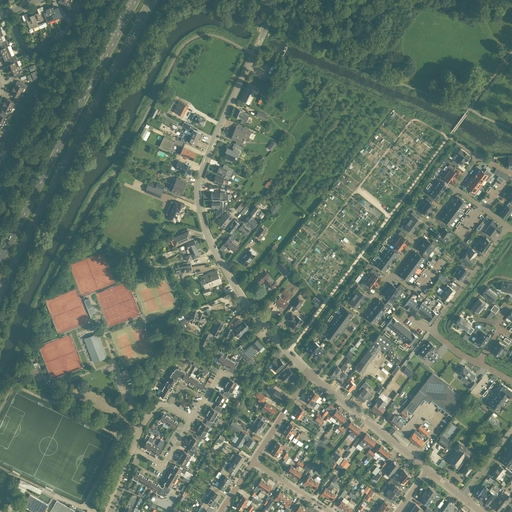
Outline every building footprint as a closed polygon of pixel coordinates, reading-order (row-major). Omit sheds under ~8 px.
[(54,6),(49,8),(54,19),(59,17),(62,15),(58,6),(55,8),(54,6)] [(50,21),(54,19),(49,8),(44,10),(45,12),(42,13),(46,22),(48,27),(52,26),(50,21)] [(43,23),(46,22),(42,13),(39,14),(38,12),(33,14),(38,26),(43,24),(43,23)] [(33,28),(38,26),(33,14),(28,17),(29,18),(26,20),(27,23),(30,29),(33,28)] [(72,20),(66,14),(63,17),(70,24),(72,20)] [(0,55),(10,51),(8,46),(7,43),(0,45),(0,55)] [(12,56),(10,51),(0,55),(0,61),(7,58),(8,61),(16,58),(15,55),(12,56)] [(16,58),(8,61),(9,64),(5,66),(7,71),(17,67),(19,66),(17,61),(17,60),(16,58)] [(19,72),(17,67),(7,71),(9,76),(12,75),(12,76),(14,76),(14,78),(21,75),(20,71),(19,72)] [(13,88),(22,93),(24,88),(26,89),(28,85),(19,81),(19,82),(17,82),(16,84),(15,83),(13,88)] [(257,94),(259,89),(248,83),(240,100),(250,104),(255,93),(257,94)] [(19,98),(22,93),(13,88),(10,93),(19,98)] [(6,98),(3,103),(12,107),(15,102),(6,98)] [(178,101),(173,111),(166,124),(170,126),(176,129),(188,106),(178,101)] [(3,113),(12,117),(13,114),(11,113),(10,113),(12,107),(3,103),(1,108),(5,110),(3,113)] [(233,116),(236,117),(236,118),(237,119),(238,118),(239,119),(240,117),(243,118),(245,114),(242,112),(243,111),(237,108),(233,116)] [(265,120),(267,115),(267,114),(258,111),(256,116),(265,120)] [(7,118),(8,118),(10,119),(12,117),(3,113),(2,115),(0,114),(0,120),(5,123),(7,118)] [(202,126),(203,125),(204,123),(205,120),(194,114),(192,118),(195,119),(193,121),(202,126)] [(185,129),(192,133),(191,135),(198,139),(201,133),(193,129),(194,127),(184,121),(181,126),(186,128),(185,129)] [(236,128),(231,138),(239,141),(240,138),(242,138),(243,136),(248,138),(251,131),(243,128),(242,131),(236,128)] [(198,139),(191,135),(188,141),(195,145),(198,139)] [(164,136),(159,146),(170,151),(175,141),(164,136)] [(271,150),(277,142),(274,140),(268,148),(271,150)] [(183,147),(180,155),(192,161),(196,153),(183,147)] [(237,156),(239,151),(234,148),(233,150),(227,148),(225,152),(227,152),(225,158),(226,158),(226,159),(226,161),(227,161),(229,161),(229,159),(233,161),(234,159),(232,159),(234,155),(237,156)] [(459,156),(456,160),(462,164),(465,160),(466,161),(469,156),(467,154),(464,152),(460,149),(456,154),(459,156)] [(178,161),(175,168),(182,171),(181,173),(186,176),(190,166),(178,161)] [(163,162),(161,169),(168,171),(171,165),(163,162)] [(445,171),(455,179),(458,174),(453,170),(455,167),(450,164),(448,166),(448,167),(445,171)] [(224,177),(227,170),(219,167),(216,174),(224,177)] [(485,179),(484,180),(486,181),(492,174),(486,169),(484,172),(480,169),(476,173),(485,179)] [(451,184),(455,179),(445,171),(441,176),(439,178),(444,182),(446,180),(451,184)] [(473,178),(482,185),(483,184),(482,183),(484,180),(485,179),(476,173),(473,178)] [(213,182),(221,185),(225,186),(227,180),(223,179),(224,178),(215,175),(213,182)] [(173,179),(171,184),(183,189),(186,182),(176,178),(176,179),(174,178),(173,179)] [(267,188),(274,180),(270,178),(264,185),(267,188)] [(470,182),(479,189),(482,185),(473,178),(470,182)] [(436,184),(444,191),(448,186),(439,180),(436,184)] [(156,183),(156,184),(152,182),(150,185),(155,187),(162,191),(164,186),(156,183)] [(479,189),(470,182),(466,186),(471,190),(469,192),(474,196),(479,189)] [(180,196),(183,189),(171,184),(169,188),(169,190),(171,190),(171,192),(180,196)] [(444,191),(436,184),(433,189),(441,195),(444,191)] [(155,195),(158,189),(147,185),(145,191),(155,195)] [(441,195),(433,189),(429,193),(438,200),(441,195)] [(427,214),(434,205),(431,202),(432,200),(428,196),(426,199),(427,200),(424,205),(420,209),(419,208),(417,211),(421,214),(423,212),(427,214)] [(455,201),(463,208),(466,203),(458,197),(455,201)] [(175,202),(171,201),(168,210),(171,211),(169,216),(168,219),(174,222),(176,219),(179,220),(181,215),(182,215),(184,211),(183,210),(185,205),(178,202),(178,203),(175,202)] [(212,201),(212,208),(219,208),(219,210),(225,210),(225,201),(212,201)] [(463,208),(455,201),(451,206),(460,212),(463,208)] [(236,209),(239,211),(245,205),(241,202),(236,209)] [(506,205),(499,214),(505,218),(511,209),(511,207),(511,205),(508,202),(506,205)] [(281,206),(277,203),(270,212),(274,215),(281,206)] [(242,221),(252,228),(257,222),(252,219),(256,214),(260,218),(264,213),(260,210),(260,209),(255,205),(242,221)] [(248,208),(246,206),(240,212),(243,215),(248,208)] [(460,212),(451,206),(448,210),(457,216),(460,212)] [(445,215),(453,221),(457,216),(448,210),(445,215)] [(409,221),(418,228),(420,225),(419,225),(422,222),(416,218),(418,215),(413,211),(411,214),(412,214),(407,220),(408,221),(409,221)] [(226,212),(218,222),(224,227),(232,217),(226,212)] [(453,221),(445,215),(442,219),(450,225),(453,221)] [(235,219),(235,220),(234,220),(226,230),(231,234),(239,224),(240,222),(237,219),(235,219)] [(492,220),(489,225),(491,227),(486,232),(492,237),(497,231),(498,232),(502,227),(499,225),(496,222),(495,223),(492,220)] [(409,221),(408,221),(404,226),(402,225),(400,228),(406,232),(408,229),(413,233),(416,230),(418,228),(409,221)] [(242,224),(237,230),(246,236),(251,230),(242,224)] [(260,226),(254,234),(260,238),(266,231),(260,226)] [(435,237),(444,243),(448,238),(446,237),(450,233),(444,228),(441,233),(439,231),(435,237)] [(396,239),(405,246),(409,241),(403,237),(405,234),(400,230),(398,233),(399,234),(395,239),(396,239)] [(171,238),(175,246),(192,238),(188,231),(171,238)] [(230,237),(229,236),(223,244),(226,247),(226,246),(233,252),(238,245),(233,241),(233,240),(230,237)] [(481,244),(478,241),(473,248),(478,252),(480,249),(484,252),(491,242),(486,238),(481,244)] [(402,250),(405,246),(396,239),(393,244),(402,250)] [(422,243),(432,251),(435,246),(436,247),(438,244),(433,240),(431,243),(426,239),(422,243)] [(199,255),(196,249),(199,248),(197,244),(196,244),(194,240),(186,244),(188,248),(190,252),(187,253),(188,255),(185,256),(187,261),(193,258),(199,255)] [(432,251),(422,243),(419,248),(424,252),(422,255),(427,259),(429,256),(429,255),(432,251)] [(386,251),(394,258),(398,253),(389,247),(386,251)] [(248,249),(239,260),(246,266),(255,256),(248,249)] [(463,258),(461,260),(464,263),(466,260),(467,261),(472,264),(476,259),(473,257),(477,253),(471,249),(468,253),(466,252),(462,257),(463,258)] [(391,262),(394,258),(386,251),(383,256),(391,262)] [(413,256),(421,263),(425,258),(416,252),(413,256)] [(391,262),(383,256),(379,260),(388,267),(391,262)] [(421,263),(413,256),(410,261),(418,267),(421,263)] [(284,272),(288,268),(281,260),(277,264),(284,272)] [(388,267),(379,260),(376,265),(385,271),(388,267)] [(418,267),(410,261),(406,265),(415,271),(418,267)] [(415,271),(406,265),(403,270),(412,276),(415,271)] [(455,275),(461,280),(468,271),(462,267),(455,275)] [(367,276),(377,283),(381,279),(375,274),(377,272),(372,268),(370,271),(371,271),(367,276)] [(208,288),(205,289),(202,291),(204,295),(210,292),(209,287),(221,282),(216,270),(211,272),(212,276),(210,277),(211,280),(210,281),(209,280),(208,281),(208,284),(206,285),(208,288)] [(264,270),(255,279),(260,284),(264,280),(271,288),(276,284),(274,281),(274,280),(264,270)] [(412,276),(403,270),(400,274),(408,280),(412,276)] [(200,276),(205,289),(208,288),(206,285),(208,284),(208,281),(209,280),(210,281),(211,280),(210,277),(212,276),(211,272),(200,276)] [(444,282),(448,277),(442,273),(438,278),(444,282)] [(374,288),(377,283),(367,276),(364,281),(363,280),(361,284),(366,287),(368,284),(374,288)] [(511,292),(511,283),(509,283),(509,284),(502,283),(501,290),(505,291),(505,292),(508,293),(508,291),(511,292)] [(391,284),(388,289),(398,297),(404,289),(398,286),(397,288),(391,284)] [(354,295),(363,302),(365,300),(367,296),(362,292),(363,290),(358,285),(356,288),(358,290),(354,295)] [(447,285),(440,294),(448,300),(450,297),(453,294),(455,291),(447,285)] [(482,294),(491,301),(497,294),(488,287),(482,294)] [(280,297),(276,300),(283,308),(288,303),(286,301),(291,296),(285,289),(282,292),(285,296),(281,299),(280,297)] [(388,289),(384,294),(389,298),(388,300),(393,304),(398,297),(388,289)] [(363,302),(354,295),(349,301),(347,299),(345,302),(351,307),(353,304),(358,308),(361,305),(363,302)] [(298,297),(292,306),(294,308),(297,309),(300,305),(303,301),(298,297)] [(312,300),(316,303),(314,305),(317,307),(318,305),(321,301),(314,297),(312,300)] [(89,298),(84,300),(91,317),(93,316),(92,314),(96,312),(93,305),(92,306),(89,298)] [(409,310),(415,302),(410,298),(403,306),(409,310)] [(482,308),(486,304),(479,299),(471,308),(477,312),(481,307),(482,308)] [(376,304),(385,311),(387,312),(392,305),(387,301),(385,304),(380,300),(376,304)] [(415,302),(409,310),(414,314),(416,311),(420,305),(415,302)] [(421,315),(427,306),(422,302),(420,305),(416,311),(421,315)] [(381,315),(385,311),(376,304),(373,308),(381,315)] [(426,319),(432,310),(427,306),(421,315),(426,318),(426,319)] [(344,308),(341,312),(349,318),(353,314),(344,308)] [(378,319),(381,315),(373,308),(369,312),(378,319)] [(432,310),(426,319),(431,322),(438,314),(432,310)] [(204,318),(205,317),(205,316),(203,316),(202,313),(199,314),(197,313),(196,311),(188,314),(189,317),(188,318),(189,320),(190,320),(191,323),(194,322),(202,325),(202,322),(205,321),(204,318)] [(341,312),(338,317),(346,323),(349,318),(341,312)] [(378,319),(369,312),(366,317),(374,323),(378,319)] [(292,322),(290,325),(293,327),(293,328),(294,329),(295,329),(296,329),(303,320),(296,316),(296,317),(291,313),(287,319),(290,321),(292,322)] [(334,321),(343,327),(346,323),(338,317),(334,321)] [(391,329),(398,321),(393,317),(386,325),(391,329)] [(461,317),(457,323),(466,329),(470,324),(461,317)] [(235,334),(246,324),(243,321),(242,322),(240,319),(238,319),(235,323),(235,324),(237,327),(232,331),(235,334)] [(217,320),(211,333),(218,336),(224,324),(217,320)] [(334,321),(331,325),(340,332),(343,327),(334,321)] [(398,321),(391,329),(396,333),(403,325),(398,321)] [(238,338),(249,328),(246,324),(235,334),(233,336),(236,340),(238,337),(238,338)] [(331,325),(328,330),(336,336),(340,332),(331,325)] [(396,333),(401,337),(407,329),(403,325),(396,333)] [(406,341),(412,333),(407,329),(401,337),(406,341)] [(336,336),(328,330),(325,334),(333,340),(336,336)] [(206,332),(203,339),(201,344),(205,346),(206,342),(207,343),(209,338),(208,338),(210,334),(206,332)] [(482,332),(476,342),(482,346),(488,336),(482,332)] [(106,358),(97,333),(84,338),(93,363),(106,358)] [(384,351),(386,349),(388,346),(391,341),(380,333),(373,343),(366,352),(373,357),(380,348),(384,351)] [(412,333),(406,341),(411,345),(418,337),(412,333)] [(354,344),(357,347),(363,340),(360,338),(354,344)] [(239,349),(237,350),(248,360),(251,358),(259,350),(258,349),(262,346),(257,339),(252,343),(252,344),(253,344),(246,350),(246,349),(244,350),(241,347),(239,349)] [(312,354),(320,345),(312,340),(308,345),(311,347),(308,351),(312,355),(313,355),(312,354)] [(499,340),(492,351),(498,356),(506,345),(499,340)] [(427,357),(434,362),(438,356),(432,351),(435,347),(429,341),(426,345),(424,343),(421,346),(423,348),(420,352),(427,357)] [(312,354),(313,355),(317,358),(324,349),(320,345),(312,354)] [(388,346),(386,349),(389,351),(387,354),(391,357),(389,360),(391,362),(393,359),(398,363),(401,360),(392,353),(394,351),(391,348),(391,347),(388,346)] [(221,364),(225,356),(221,354),(222,353),(218,350),(215,356),(218,357),(216,361),(221,364)] [(346,365),(350,359),(354,353),(349,350),(345,356),(348,358),(344,363),(346,365)] [(225,356),(221,364),(226,366),(230,359),(225,356)] [(232,366),(235,367),(238,362),(236,361),(236,359),(232,357),(230,359),(226,366),(230,369),(232,366)] [(275,357),(270,361),(273,365),(271,366),(277,372),(285,364),(284,364),(284,363),(283,361),(282,361),(280,359),(278,361),(275,357)] [(340,383),(347,374),(344,371),(345,369),(346,370),(348,367),(344,364),(342,366),(343,368),(339,373),(335,379),(340,383)] [(354,368),(355,368),(360,372),(362,373),(364,370),(357,364),(354,368)] [(397,365),(391,373),(394,375),(400,367),(397,365)] [(343,368),(342,366),(340,369),(337,366),(335,369),(334,369),(330,375),(335,379),(339,373),(343,368)] [(459,372),(469,381),(470,381),(471,382),(467,386),(471,389),(476,383),(473,380),(472,380),(471,379),(475,375),(464,366),(459,372)] [(172,370),(169,375),(177,380),(177,378),(180,378),(181,378),(186,371),(180,368),(180,369),(177,367),(176,368),(175,368),(173,370),(172,370)] [(292,375),(293,375),(294,374),(289,369),(287,371),(285,368),(275,377),(278,374),(285,382),(287,380),(290,383),(295,379),(292,375)] [(354,372),(359,375),(357,379),(359,380),(362,376),(360,374),(361,373),(356,369),(354,372)] [(186,371),(181,378),(186,381),(190,374),(186,371)] [(405,407),(404,407),(407,409),(410,412),(411,413),(419,403),(421,405),(425,400),(429,403),(431,400),(434,402),(438,405),(437,405),(437,406),(437,407),(438,408),(451,389),(447,386),(449,384),(432,373),(428,378),(413,397),(410,401),(405,407)] [(190,374),(186,381),(191,384),(195,377),(190,374)] [(169,375),(167,380),(174,384),(177,380),(169,375)] [(195,377),(191,384),(195,387),(199,379),(195,377)] [(237,383),(239,380),(234,377),(232,380),(229,378),(226,383),(234,387),(236,382),(237,383)] [(348,383),(345,387),(350,391),(355,384),(353,383),(354,380),(350,377),(346,382),(348,383)] [(199,379),(195,387),(199,389),(204,382),(199,379)] [(167,380),(164,385),(171,389),(174,384),(167,380)] [(231,392),(234,387),(226,383),(223,387),(226,389),(225,392),(229,394),(232,396),(234,393),(231,392)] [(501,383),(497,388),(498,389),(507,396),(508,396),(511,391),(501,383)] [(164,385),(161,389),(168,394),(171,389),(164,385)] [(275,385),(269,393),(281,401),(285,395),(279,391),(280,388),(275,385)] [(360,392),(357,396),(363,401),(365,398),(369,401),(373,395),(370,393),(370,392),(366,388),(362,385),(359,389),(361,391),(360,392)] [(380,385),(376,391),(380,394),(384,388),(380,385)] [(161,389),(158,394),(166,398),(168,394),(161,389)] [(451,389),(438,408),(439,409),(440,408),(441,408),(451,416),(464,399),(451,389)] [(498,389),(495,394),(504,400),(507,396),(498,389)] [(219,392),(216,397),(224,401),(226,397),(227,397),(229,394),(225,392),(224,391),(222,394),(219,392)] [(313,391),(309,396),(317,402),(317,403),(321,398),(321,397),(319,396),(313,391)] [(495,394),(492,398),(500,405),(504,400),(495,394)] [(309,396),(305,401),(313,407),(316,409),(319,404),(317,403),(317,402),(309,396)] [(375,401),(376,402),(371,408),(380,415),(385,408),(383,407),(386,402),(378,396),(375,401)] [(221,406),(224,401),(216,397),(213,401),(216,403),(215,406),(220,409),(222,406),(221,406)] [(492,398),(488,403),(497,410),(500,405),(492,398)] [(266,402),(264,404),(262,403),(259,406),(262,408),(261,411),(263,412),(265,410),(272,414),(275,408),(266,402)] [(219,412),(220,409),(215,406),(213,409),(210,407),(207,411),(215,416),(218,411),(219,412)] [(295,409),(312,420),(313,418),(307,415),(309,412),(299,406),(297,409),(296,408),(295,409)] [(295,412),(294,414),(307,423),(308,421),(310,422),(312,420),(295,409),(294,411),(295,412)] [(332,416),(336,419),(341,413),(337,409),(332,416)] [(402,415),(400,417),(393,425),(398,429),(404,423),(405,422),(402,419),(404,417),(405,417),(408,413),(410,415),(411,413),(410,412),(407,409),(405,412),(402,415)] [(212,420),(215,416),(207,411),(204,416),(208,418),(206,421),(212,424),(213,425),(215,422),(212,420)] [(159,420),(164,423),(168,415),(163,412),(159,420)] [(329,419),(332,416),(332,415),(329,412),(326,415),(323,419),(326,421),(328,418),(329,419)] [(346,417),(341,413),(336,419),(341,423),(346,417)] [(257,416),(253,422),(263,428),(267,423),(262,419),(264,417),(259,414),(258,416),(257,417),(257,416)] [(173,418),(168,415),(164,423),(168,425),(173,418)] [(389,421),(393,425),(400,417),(398,415),(396,417),(394,415),(389,421)] [(496,427),(500,422),(491,415),(487,420),(496,427)] [(323,421),(319,417),(317,416),(314,421),(319,424),(318,425),(320,427),(324,422),(323,421)] [(177,421),(173,418),(168,425),(173,428),(177,421)] [(232,420),(229,425),(239,431),(242,427),(232,420)] [(210,427),(212,424),(206,421),(205,424),(201,422),(199,426),(206,431),(209,426),(210,427)] [(346,427),(351,431),(355,425),(351,421),(346,427)] [(259,434),(263,428),(253,422),(250,428),(248,427),(247,430),(253,434),(255,431),(259,434)] [(286,428),(294,433),(295,434),(296,434),(297,431),(294,429),(296,426),(290,422),(286,428)] [(355,425),(351,431),(349,434),(353,438),(356,435),(360,429),(355,425)] [(204,435),(206,431),(199,426),(196,431),(199,433),(198,435),(202,438),(203,438),(204,436),(204,435)] [(294,434),(294,433),(286,428),(282,434),(288,438),(289,438),(291,439),(294,435),(294,434)] [(395,429),(392,432),(406,444),(409,441),(395,429)] [(415,430),(408,438),(413,442),(420,434),(415,430)] [(235,435),(232,440),(235,442),(234,445),(239,448),(244,440),(247,435),(242,431),(239,437),(235,435)] [(296,434),(295,434),(299,436),(304,439),(306,441),(309,436),(307,435),(302,431),(300,433),(297,431),(296,434)] [(366,433),(361,439),(358,443),(363,447),(366,443),(371,437),(366,433)] [(300,447),(303,443),(305,440),(299,436),(295,434),(294,437),(297,439),(298,440),(296,444),(295,443),(294,446),(299,450),(301,447),(300,447)] [(421,435),(420,434),(413,442),(418,447),(423,441),(419,437),(421,435)] [(202,438),(198,435),(196,435),(195,437),(192,435),(189,440),(196,445),(199,440),(200,440),(202,438)] [(247,435),(244,440),(247,442),(246,444),(251,447),(255,441),(251,439),(252,438),(247,435)] [(436,442),(444,448),(450,440),(442,435),(436,442)] [(376,441),(371,437),(366,443),(371,447),(376,441)] [(148,450),(152,442),(147,440),(143,447),(148,450)] [(160,440),(157,445),(152,452),(157,455),(161,448),(160,447),(164,442),(160,440)] [(194,449),(196,445),(189,440),(186,445),(189,447),(188,449),(193,453),(195,453),(196,451),(194,449)] [(148,450),(152,452),(157,445),(152,442),(148,450)] [(277,442),(274,447),(282,453),(283,451),(281,450),(283,446),(277,442)] [(447,460),(450,463),(458,453),(460,454),(465,447),(458,442),(454,447),(455,448),(447,460)] [(376,451),(381,455),(385,449),(381,445),(376,451)] [(281,454),(282,453),(274,447),(270,453),(276,457),(279,452),(281,454)] [(472,453),(465,447),(460,454),(458,453),(450,463),(458,469),(467,457),(468,458),(472,453)] [(191,455),(193,453),(188,449),(186,452),(183,450),(180,455),(188,459),(190,455),(191,455)] [(390,453),(385,449),(381,455),(385,459),(390,453)] [(374,453),(372,451),(369,454),(368,456),(365,459),(368,461),(374,453)] [(335,452),(330,458),(335,462),(340,456),(335,452)] [(231,456),(235,459),(241,462),(244,457),(238,453),(236,456),(232,454),(231,456)] [(185,464),(188,459),(180,455),(177,460),(180,462),(179,464),(184,467),(186,464),(185,464)] [(237,468),(241,462),(235,459),(231,456),(229,459),(233,461),(231,464),(237,468)] [(511,460),(505,456),(501,460),(510,466),(511,467),(511,466),(511,460)] [(349,464),(344,460),(341,464),(346,468),(349,464)] [(389,477),(390,476),(393,472),(393,473),(399,466),(393,461),(388,468),(389,469),(385,474),(389,477)] [(234,473),(237,468),(231,464),(228,462),(224,467),(223,466),(221,469),(229,474),(231,471),(234,473)] [(175,464),(172,469),(179,473),(182,468),(175,464)] [(466,475),(467,476),(472,469),(471,468),(467,465),(465,464),(460,470),(462,472),(466,475)] [(287,472),(292,475),(298,467),(297,466),(295,468),(291,465),(287,472)] [(492,474),(499,479),(504,471),(510,476),(511,472),(505,468),(504,469),(499,465),(492,474)] [(375,475),(380,469),(376,466),(372,472),(375,475)] [(299,468),(298,467),(292,475),(298,479),(302,473),(297,470),(299,468)] [(176,478),(179,473),(172,469),(169,474),(176,478)] [(227,476),(229,474),(221,469),(220,472),(222,473),(218,478),(227,484),(231,478),(227,476)] [(132,477),(137,480),(141,473),(136,470),(132,477)] [(395,474),(392,478),(400,484),(401,482),(404,484),(411,477),(403,470),(399,475),(398,476),(395,474)] [(137,480),(141,483),(146,476),(141,473),(137,480)] [(169,474),(166,478),(173,482),(176,478),(169,474)] [(325,487),(320,494),(324,497),(325,495),(326,497),(330,491),(334,486),(335,483),(336,483),(340,478),(336,475),(332,481),(330,483),(327,488),(325,487)] [(141,483),(146,486),(150,478),(146,476),(141,483)] [(308,484),(310,485),(314,480),(309,476),(304,483),(307,485),(308,484)] [(388,481),(394,484),(390,489),(398,495),(402,489),(398,487),(400,484),(391,477),(388,481)] [(146,486),(151,488),(155,481),(150,478),(146,486)] [(171,487),(173,482),(166,478),(164,483),(171,487)] [(223,490),(227,484),(218,478),(217,481),(219,482),(217,485),(215,484),(213,486),(219,490),(220,487),(223,490)] [(257,486),(262,489),(266,483),(261,479),(257,486)] [(314,480),(310,485),(312,487),(311,488),(314,490),(319,483),(314,480)] [(160,484),(155,481),(151,488),(155,491),(160,484)] [(24,492),(26,487),(18,483),(16,488),(24,492)] [(171,487),(164,483),(163,484),(161,484),(160,484),(155,491),(156,492),(155,493),(158,494),(158,493),(160,494),(158,497),(161,498),(166,497),(166,494),(167,491),(168,492),(171,487)] [(271,486),(266,483),(262,489),(267,493),(271,486)] [(208,494),(211,496),(217,500),(220,495),(217,493),(219,490),(213,486),(211,485),(209,488),(211,489),(208,494)] [(419,498),(424,502),(433,490),(428,486),(419,498)] [(477,495),(482,499),(489,490),(485,486),(477,495)] [(482,499),(487,503),(490,498),(493,500),(497,495),(494,493),(495,492),(491,488),(489,490),(482,499)] [(398,495),(390,489),(387,495),(394,500),(398,495)] [(437,493),(433,490),(424,502),(428,505),(432,499),(434,500),(436,497),(435,496),(437,493)] [(330,491),(326,497),(328,498),(327,499),(331,501),(336,494),(330,491)] [(274,499),(280,503),(285,496),(279,492),(274,499)] [(30,494),(23,505),(35,511),(43,511),(48,505),(30,494)] [(242,495),(239,501),(247,506),(248,505),(246,504),(249,499),(242,495)] [(504,497),(501,495),(493,506),(499,510),(504,504),(506,506),(511,498),(509,496),(508,498),(505,496),(504,497)] [(213,506),(217,500),(211,496),(207,501),(205,500),(203,503),(208,506),(210,504),(213,506)] [(285,496),(280,503),(287,508),(292,500),(285,496)] [(270,499),(265,508),(268,510),(274,502),(270,499)] [(76,511),(57,500),(49,511),(76,511)] [(337,506),(343,510),(347,504),(341,500),(337,506)] [(208,506),(203,503),(200,501),(198,504),(201,505),(198,511),(200,511),(208,511),(210,511),(207,509),(208,506)] [(246,508),(247,506),(239,501),(235,507),(241,510),(244,506),(246,508)] [(384,501),(380,506),(386,510),(390,505),(384,501)] [(442,511),(447,511),(453,504),(449,501),(442,511)] [(153,503),(151,507),(148,511),(154,511),(156,510),(154,508),(156,505),(153,503)]
